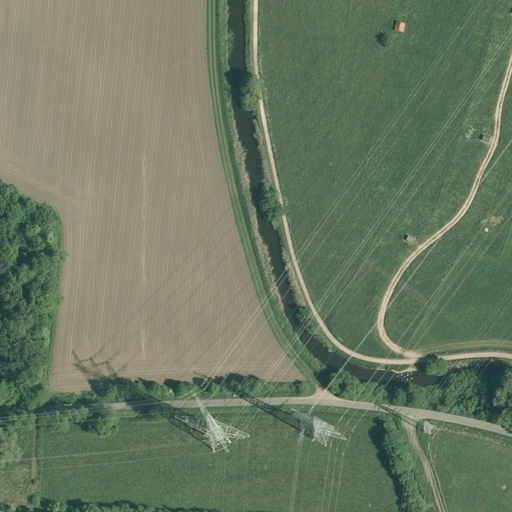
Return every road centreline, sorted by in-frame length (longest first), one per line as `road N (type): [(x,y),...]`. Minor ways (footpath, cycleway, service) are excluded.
road 1 (unclassified): [(511,431),(290,401),(0,411)]
road 2 (track): [(384,362),(378,333),(387,298),(413,257),(472,196),(495,144),(511,62)]
